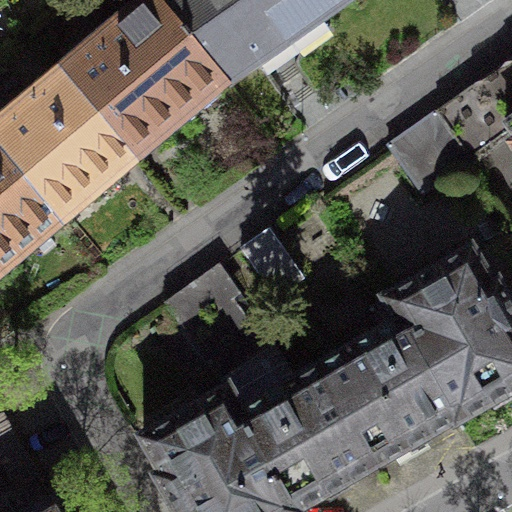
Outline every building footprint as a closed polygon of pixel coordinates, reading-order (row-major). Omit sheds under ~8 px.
[(157,0),(149,0),(64,71),(133,152),(143,144),(189,105),(204,108),(220,95),(221,79),(222,77),(157,0)] [(334,0),(157,0),(222,77),(223,78),(272,44),(334,0)] [(511,56),(436,111),(470,158),(510,129),(511,131),(511,56)] [(133,152),(64,71),(0,125),(0,145),(58,215),(122,162),(133,152)] [(388,144),(423,193),(471,159),(470,158),(436,111),(412,128),(388,144)] [(58,215),(0,145),(0,279),(1,278),(1,263),(58,215)] [(241,248),(275,296),(303,276),(270,228),(255,239),(241,248)] [(471,246),(388,293),(459,417),(511,386),(511,304),(497,279),(492,282),(471,246)] [(165,303),(225,386),(227,385),(228,385),(248,370),(239,357),(265,340),(214,268),(189,285),(165,303)] [(456,419),(459,417),(388,293),(385,295),(399,319),(320,364),(376,461),(392,452),(454,416),(456,419)] [(360,470),(376,461),(320,364),(241,409),(228,385),(227,385),(225,386),(296,511),(299,509),(297,506),(360,470)] [(293,511),(296,511),(225,386),(142,434),(163,470),(157,474),(172,499),(179,511),(293,511)] [(65,511),(57,497),(30,511),(65,511)]
